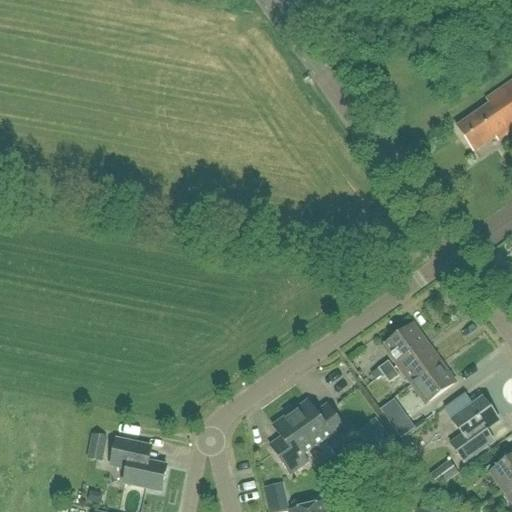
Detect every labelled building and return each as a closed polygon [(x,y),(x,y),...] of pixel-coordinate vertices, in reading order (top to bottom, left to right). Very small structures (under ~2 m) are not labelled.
[(474,153),(495,139),(497,143),(506,137),(507,138),(511,135),(511,83),(485,101),(488,106),(456,128),(474,153)] [(397,367),(427,345),(412,325),(382,347),(397,367)] [(411,387),(441,365),(427,345),(397,367),(411,387)] [(371,375),(375,381),(383,376),(389,385),(398,378),(388,363),(378,370),(379,370),(371,375)] [(441,365),(411,387),(425,407),(456,385),(441,365)] [(482,400),(451,421),(462,437),(450,445),(463,464),(487,446),(480,436),(498,423),(482,400)] [(290,415),(314,449),(325,441),(330,448),(348,435),(330,410),(319,419),(307,402),(290,415)] [(314,449),(290,415),(272,427),(284,443),(273,451),(290,476),(308,463),(303,457),(314,449)] [(401,441),(415,431),(406,419),(392,429),(401,441)] [(366,445),(375,459),(394,446),(384,432),(366,445)] [(87,461),(102,465),(107,440),(92,437),(87,461)] [(161,493),(166,467),(141,462),(145,446),(116,440),(111,468),(127,471),(124,485),(161,493)] [(505,492),(511,486),(511,457),(491,473),(505,492)] [(458,476),(449,463),(418,486),(426,497),(458,476)] [(267,511),(288,511),(289,511),(283,485),(263,489),(267,511)]
